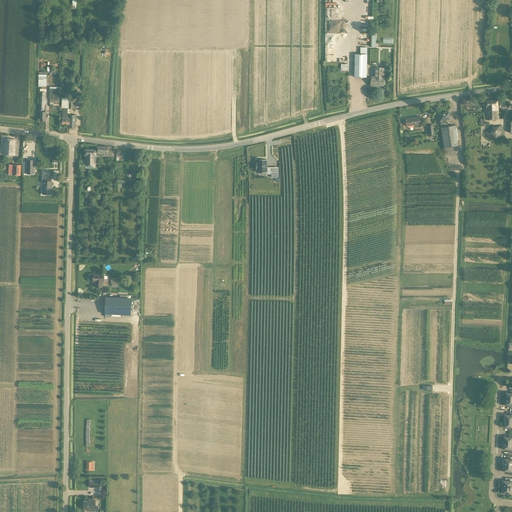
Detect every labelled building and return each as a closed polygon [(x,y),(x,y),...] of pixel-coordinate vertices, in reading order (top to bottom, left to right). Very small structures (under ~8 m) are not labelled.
[(367,54),(366,54),(367,47),(360,47),(360,54),(354,54),(354,77),(366,77),(367,54)] [(384,68),(374,68),(374,77),(370,77),(370,87),(374,87),(374,86),(383,86),(384,77),(383,77),(384,68)] [(39,75),(38,87),(46,87),(47,75),(39,75)] [(50,99),(50,103),(53,103),(53,106),(59,106),(60,99),(60,87),(50,87),(49,99),(50,99)] [(68,108),(70,108),(70,100),(69,100),(69,98),(61,98),(61,108),(63,108),(62,116),(62,124),(68,125),(68,128),(70,128),(70,115),(67,115),(68,108)] [(486,120),(498,120),(497,101),(485,102),(486,120)] [(449,113),(439,114),(444,153),(452,152),(451,147),(458,146),(455,126),(448,127),(447,123),(445,123),(445,120),(450,119),(449,113)] [(406,127),(420,125),(419,117),(405,120),(406,127)] [(491,127),(489,126),(487,134),(488,134),(487,138),(493,142),(495,140),(496,140),(504,133),(501,126),(499,127),(491,127)] [(3,155),(14,155),(15,139),(4,139),(3,155)] [(107,157),(107,148),(97,147),(96,151),(85,151),(84,165),(95,166),(95,156),(107,157)] [(267,173),(267,172),(272,172),(272,167),(267,167),(267,163),(266,163),(266,160),(258,160),(258,163),(256,163),(256,169),(258,169),(258,173),(267,173)] [(13,165),(12,175),(20,176),(21,165),(13,165)] [(43,186),(43,195),(49,195),(49,186),(51,186),(51,183),(50,183),(50,177),(42,177),(42,186),(43,186)] [(102,288),(102,282),(103,282),(103,274),(93,274),(92,282),(95,282),(95,287),(102,288)] [(105,314),(130,315),(131,299),(105,298),(105,314)] [(511,421),(504,421),(503,427),(509,428),(509,431),(511,431),(511,421)] [(503,443),(511,444),(511,442),(511,434),(509,434),(508,437),(503,437),(503,443)] [(511,444),(503,443),(502,449),(508,450),(508,453),(511,453),(511,447),(511,444)] [(503,459),(503,465),(511,465),(511,456),(507,456),(506,459),(503,459)] [(511,465),(503,465),(503,471),(508,472),(508,475),(511,475),(511,465)] [(502,487),(511,488),(511,487),(511,478),(505,478),(505,481),(502,481),(502,487)] [(89,487),(100,488),(100,479),(89,479),(89,487)] [(83,502),(83,503),(83,505),(83,508),(89,508),(89,510),(97,510),(97,505),(94,505),(94,499),(89,499),(89,500),(83,500),(83,502)]
